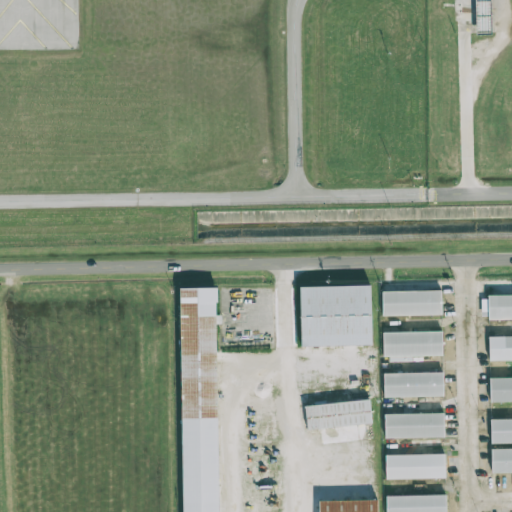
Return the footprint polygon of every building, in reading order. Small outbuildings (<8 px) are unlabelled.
[(490,0),(474,0),(475,33),(491,33),(490,0)] [(372,345),(370,285),(299,287),(301,347),(372,345)] [(218,511),(215,287),(179,288),(182,511),(218,511)] [(382,292),(382,316),(441,315),(441,291),(382,292)] [(511,318),(511,295),(481,296),(481,319),(511,318)] [(442,331),(382,332),(383,360),(411,360),(411,356),(442,356),(442,331)] [(511,336),(489,337),(489,361),(511,360),(511,336)] [(443,397),(443,372),(384,373),(384,398),(443,397)] [(490,402),(511,401),(511,377),(489,378),(490,402)] [(307,430),(371,423),(369,399),(304,406),(307,430)] [(384,414),(385,438),(444,437),(443,413),(384,414)] [(511,418),(490,419),(491,444),(511,443),(511,418)] [(491,473),(511,472),(511,448),(491,449),(491,473)] [(445,454),(385,455),(385,479),(445,479),(445,454)] [(386,511),(445,511),(445,495),(386,496),(386,511)] [(377,511),(377,500),(319,501),(318,511),(377,511)]
